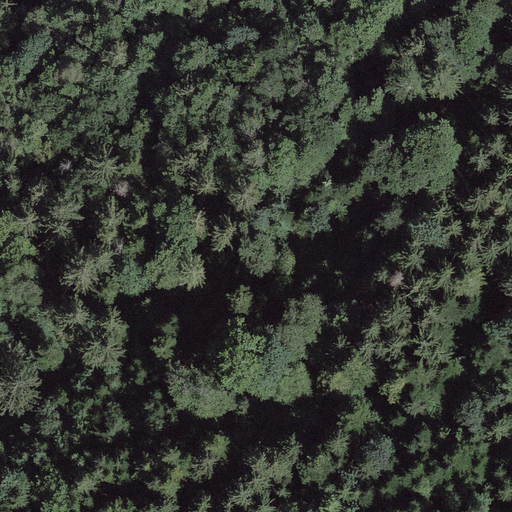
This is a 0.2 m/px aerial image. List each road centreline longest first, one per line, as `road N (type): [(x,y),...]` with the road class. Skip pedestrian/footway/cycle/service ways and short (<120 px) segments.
road 1 (motorway): [(0,142),(138,193),(511,361)]
road 2 (motorway): [(511,181),(122,0)]
